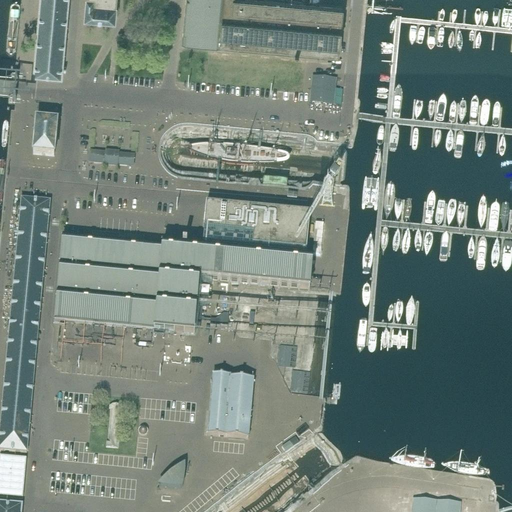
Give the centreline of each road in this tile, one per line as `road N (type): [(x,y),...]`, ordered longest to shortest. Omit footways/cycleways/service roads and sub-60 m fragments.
road 1 (unclassified): [(354,0),(344,119),(169,102)]
road 2 (unclassified): [(62,189),(41,424)]
road 3 (unclassified): [(183,198),(336,212),(331,288)]
road 4 (unclassified): [(16,177),(0,340)]
road 5 (unclassified): [(70,212),(181,221),(183,198)]
road 6 (unclassified): [(202,393),(209,364),(252,366),(279,413)]
road 7 (unclassified): [(391,511),(408,486),(481,496),(479,511)]
